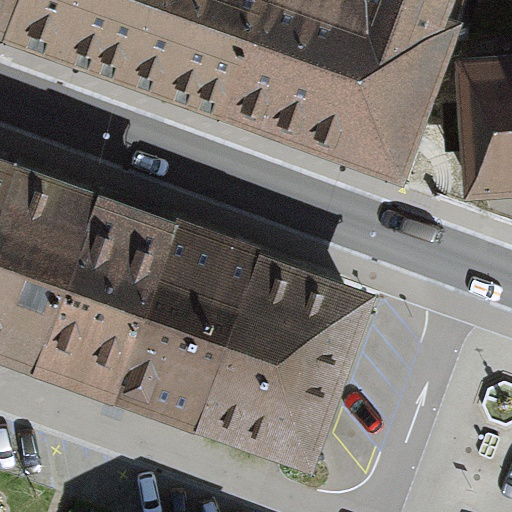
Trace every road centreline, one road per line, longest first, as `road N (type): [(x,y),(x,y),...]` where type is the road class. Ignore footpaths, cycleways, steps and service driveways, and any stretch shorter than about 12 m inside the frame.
road 1 (primary): [(0,91),(511,277)]
road 2 (residential): [(0,396),(321,511)]
